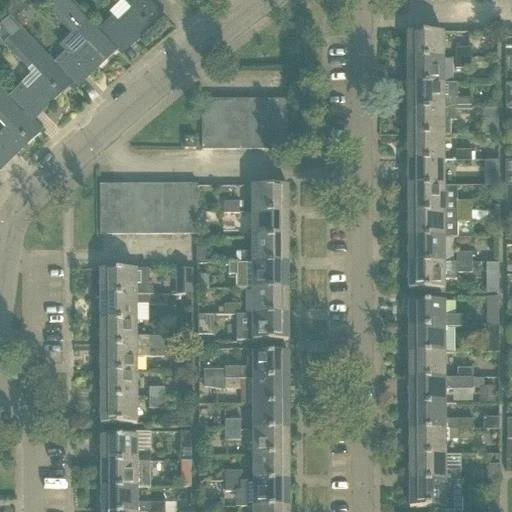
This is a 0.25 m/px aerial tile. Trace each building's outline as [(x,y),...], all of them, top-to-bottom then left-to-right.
[(70,0),(38,0),(73,36),(77,33),(86,43),(71,57),(66,51),(53,63),(72,84),(90,68),(94,72),(118,50),(99,30),(70,0)] [(146,0),(115,0),(118,2),(120,0),(123,0),(132,9),(117,23),(112,18),(99,30),(118,50),(135,34),(139,39),(163,17),(146,0)] [(0,47),(1,48),(4,45),(27,69),(31,66),(41,77),(26,90),(21,86),(8,98),(27,118),(44,101),(49,106),(71,85),(72,84),(53,63),(21,29),(9,17),(8,18),(0,25),(0,47)] [(407,60),(443,59),(442,33),(407,33),(407,60)] [(455,59),(470,59),(470,49),(455,49),(455,59)] [(443,85),(443,59),(407,60),(407,85),(443,85)] [(470,69),(470,59),(455,59),(455,69),(470,69)] [(455,85),(443,85),(407,85),(407,111),(443,110),(455,110),(455,111),(471,111),(471,100),(455,100),(455,85)] [(0,122),(6,129),(0,134),(0,162),(13,150),(17,154),(41,132),(32,123),(31,123),(32,122),(27,118),(8,98),(0,89),(0,122)] [(213,126),(213,100),(201,100),(201,126),(213,126)] [(226,126),(225,100),(213,100),(213,126),(226,126)] [(238,100),(225,100),(226,126),(238,126),(238,100)] [(250,126),(250,100),(238,100),(238,126),(250,126)] [(262,126),(262,100),(250,100),(250,126),(262,126)] [(274,100),(262,100),(262,126),(275,125),(274,100)] [(287,100),(274,100),(275,125),(287,125),(287,100)] [(455,121),(455,111),(455,110),(443,110),(407,111),(407,136),(443,136),(449,136),(449,121),(455,121)] [(497,135),(497,110),(484,110),(484,135),(497,135)] [(275,125),(262,126),(262,151),(275,151),(275,125)] [(287,125),(275,125),(275,151),(287,151),(287,125)] [(213,151),(213,126),(201,126),(201,135),(201,151),(213,151)] [(226,126),(213,126),(213,151),(226,151),(226,126)] [(238,151),(238,126),(226,126),(226,151),(238,151)] [(250,126),(238,126),(238,151),(250,151),(250,126)] [(262,126),(250,126),(250,151),(262,151),(262,126)] [(443,162),(443,136),(407,136),(407,162),(443,162)] [(184,138),(184,149),(195,149),(195,138),(184,138)] [(456,162),(471,161),(471,151),(456,151),(456,162)] [(471,172),(471,161),(456,162),(456,172),(471,172)] [(443,187),(443,162),(407,162),(407,187),(443,187)] [(498,162),(485,162),(485,171),(498,171),(498,162)] [(111,185),(99,185),(99,211),(112,210),(111,185)] [(124,210),(124,185),(111,185),(112,210),(124,210)] [(136,185),(124,185),(124,210),(136,210),(136,185)] [(148,185),(136,185),(136,210),(148,210),(148,185)] [(160,185),(148,185),(148,210),(160,210),(160,185)] [(173,210),(172,185),(160,185),(160,210),(173,210)] [(185,185),(172,185),(173,210),(185,210),(185,185)] [(185,210),(197,210),(197,187),(197,185),(185,185),(185,210)] [(251,213),(287,213),(287,187),(251,187),(251,213)] [(443,187),(407,187),(407,213),(444,213),(444,212),(456,212),(456,213),(471,213),(471,202),(456,203),(456,187),(443,187)] [(224,213),(240,213),(240,202),(224,202),(224,213)] [(112,236),(112,210),(99,211),(99,236),(112,236)] [(124,210),(112,210),(112,236),(124,236),(124,210)] [(136,236),(136,210),(124,210),(124,236),(136,236)] [(148,236),(148,210),(136,210),(136,236),(148,236)] [(160,236),(160,210),(148,210),(148,236),(160,236)] [(173,236),(173,210),(160,210),(160,236),(173,236)] [(185,236),(185,210),(173,210),(173,236),(185,236)] [(197,210),(185,210),(185,236),(197,235),(197,210)] [(444,213),(407,213),(408,239),(444,238),(456,237),(456,223),(471,223),(471,213),(456,213),(456,212),(444,212),(444,213)] [(240,224),(240,213),(224,213),(224,224),(240,224)] [(287,213),(251,213),(251,239),(287,238),(287,213)] [(239,253),(235,253),(235,264),(287,264),(287,238),(251,239),(252,253),(239,253)] [(444,238),(408,239),(408,264),(444,264),(444,238)] [(196,249),(196,264),(208,264),(208,249),(196,249)] [(456,264),(471,264),(471,253),(456,253),(456,264)] [(288,290),(287,264),(235,264),(228,264),(228,276),(236,276),(237,289),(252,289),(252,290),(288,290)] [(444,264),(408,264),(408,290),(444,290),(444,280),(456,279),(456,275),(472,275),(472,273),(482,273),(482,264),(471,264),(456,264),(444,264)] [(498,264),(485,265),(486,274),(498,274),(498,264)] [(148,270),(136,270),(100,270),(100,297),(136,296),(148,295),(148,296),(152,296),(152,289),(148,289),(148,270)] [(191,270),(176,270),(176,296),(191,296),(191,270)] [(197,290),(207,290),(207,276),(197,276),(197,290)] [(288,290),(252,290),(252,315),(288,315),(288,290)] [(136,296),(100,297),(100,322),(136,322),(136,305),(148,305),(148,296),(148,295),(136,296)] [(163,296),(152,296),(148,296),(148,305),(148,307),(163,307),(163,296)] [(461,317),(444,317),(444,302),(408,302),(408,329),(444,328),(461,328),(461,317)] [(236,316),(240,316),(240,305),(224,305),(224,316),(236,316)] [(498,307),(487,307),(487,328),(498,328),(498,307)] [(240,316),(236,316),(236,342),(288,341),(288,315),(252,315),(240,316)] [(198,336),(212,336),(213,336),(213,316),(198,316),(198,336)] [(136,337),(136,322),(100,322),(100,348),(136,348),(136,347),(148,347),(148,348),(163,348),(163,337),(136,337)] [(444,354),(444,328),(408,329),(408,354),(444,354)] [(487,336),(487,354),(498,354),(498,336),(498,328),(487,328),(487,336)] [(136,348),(100,348),(100,373),(136,373),(136,358),(163,358),(163,348),(148,348),(148,347),(136,347),(136,348)] [(225,371),(214,371),(214,380),(241,380),(252,380),(288,380),(288,353),(252,354),(252,370),(241,370),(225,370),(225,371)] [(444,354),(408,354),(408,380),(444,380),(444,379),(444,354)] [(457,379),(472,379),(472,370),(457,370),(457,379)] [(136,373),(100,373),(100,399),(136,399),(136,373)] [(444,380),(408,380),(408,405),(444,405),(444,389),(472,389),(472,379),(457,379),(444,379),(444,380)] [(241,380),(218,380),(203,380),(203,389),(225,392),(225,390),(241,390),(241,380)] [(288,405),(288,380),(252,380),(252,405),(288,405)] [(495,387),(479,387),(479,403),(496,403),(495,387)] [(149,399),(163,399),(163,389),(149,389),(149,399)] [(136,425),(136,399),(100,399),(100,425),(136,425)] [(163,399),(149,399),(149,409),(164,409),(163,399)] [(288,405),(252,405),(252,431),(288,431),(288,405)] [(444,405),(408,405),(408,431),(444,431),(444,430),(457,430),(457,420),(444,420),(444,405)] [(457,431),(473,431),(472,420),(457,420),(457,430),(457,431)] [(225,431),(241,431),(241,421),(225,421),(225,431)] [(457,430),(444,430),(444,431),(408,431),(409,456),(444,456),(444,441),(473,441),(473,431),(457,431),(457,430)] [(241,431),(225,431),(225,441),(241,441),(241,431)] [(288,431),(252,431),(253,456),(288,456),(288,431)] [(180,463),(190,463),(190,433),(181,433),(180,463)] [(149,453),(136,453),(136,437),(100,437),(100,463),(136,463),(136,462),(149,462),(149,453)] [(288,482),(288,456),(253,456),(253,482),(288,482)] [(444,456),(409,456),(409,482),(444,482),(444,481),(457,481),(457,482),(459,482),(459,471),(444,472),(444,456)] [(149,488),(149,462),(136,462),(136,463),(100,463),(101,489),(136,489),(136,488),(149,488)] [(190,463),(180,463),(180,488),(189,488),(190,463)] [(488,482),(499,482),(499,465),(488,465),(488,482)] [(225,482),(241,482),(241,471),(225,471),(225,482)] [(444,482),(409,482),(409,508),(439,508),(439,511),(461,511),(461,497),(462,497),(462,482),(459,482),(457,482),(457,481),(444,481),(444,482)] [(241,483),(241,482),(225,482),(225,493),(235,493),(235,507),(253,507),(253,508),(289,507),(288,482),(253,482),(253,483),(241,483)] [(499,482),(488,482),(488,497),(499,497),(499,482)] [(136,489),(101,489),(100,511),(149,511),(149,504),(136,504),(136,489)]
